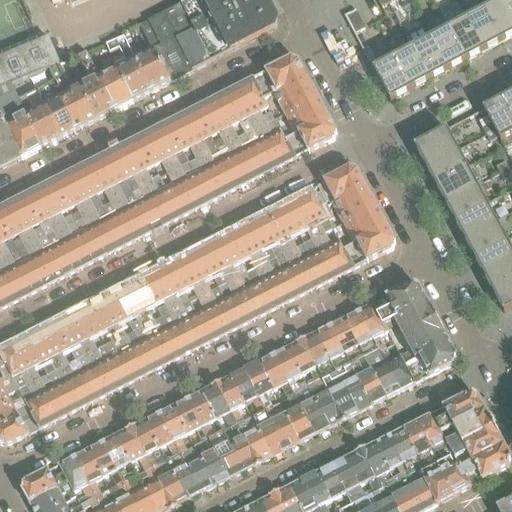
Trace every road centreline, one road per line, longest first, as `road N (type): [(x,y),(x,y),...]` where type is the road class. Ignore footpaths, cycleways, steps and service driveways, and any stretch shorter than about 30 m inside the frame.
road 1 (residential): [(0,476),(426,258)]
road 2 (residential): [(365,141),(0,331)]
road 3 (residential): [(0,197),(309,36)]
road 4 (residential): [(486,374),(219,511)]
road 5 (residential): [(368,147),(511,70)]
road 6 (residential): [(368,147),(426,258)]
road 7 (residential): [(426,258),(482,366)]
